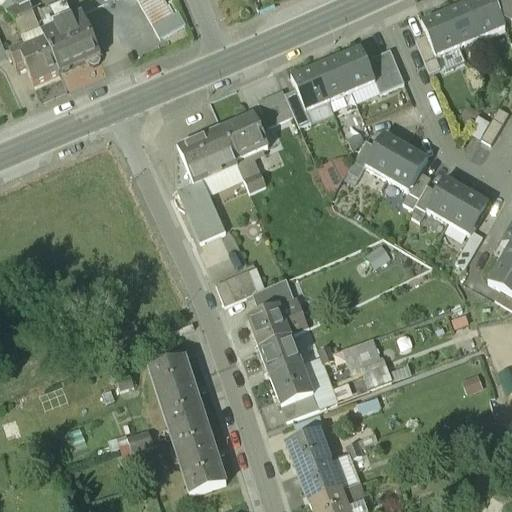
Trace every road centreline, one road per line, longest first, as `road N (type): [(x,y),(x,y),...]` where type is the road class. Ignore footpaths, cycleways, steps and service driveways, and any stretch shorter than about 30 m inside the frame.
road 1 (residential): [(267,511),(233,389),(112,116)]
road 2 (secondary): [(219,67),(368,0)]
road 3 (secondary): [(0,162),(112,116)]
